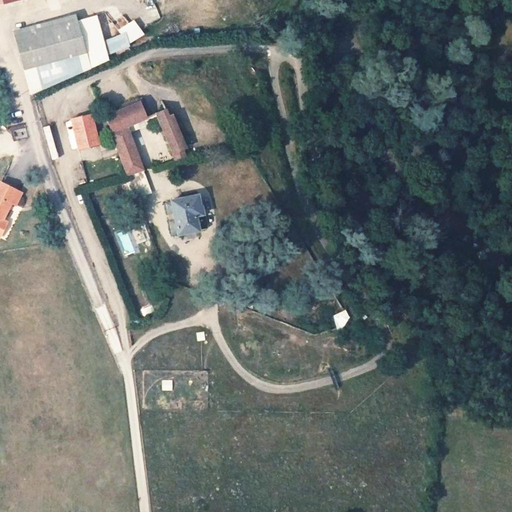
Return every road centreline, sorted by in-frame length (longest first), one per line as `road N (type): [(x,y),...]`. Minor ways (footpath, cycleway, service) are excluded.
road 1 (track): [(36,122),(61,208),(128,374),(143,511)]
road 2 (unknown): [(123,362),(148,337),(199,325),(212,331),(232,365),(268,388),(305,388),(359,372)]
